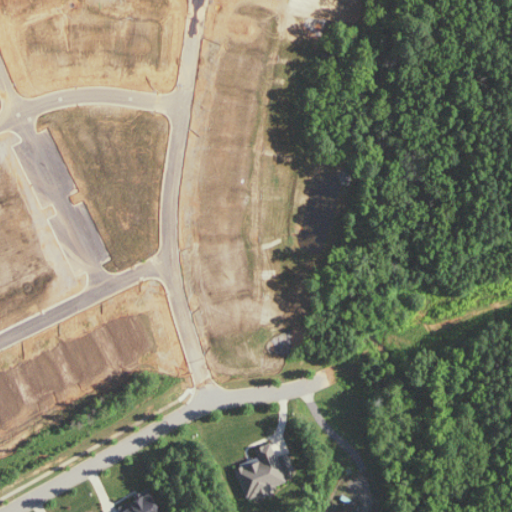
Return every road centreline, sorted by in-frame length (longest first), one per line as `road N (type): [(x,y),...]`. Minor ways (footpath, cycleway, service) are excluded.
road 1 (residential): [(211,403),(185,324),(170,222),(199,0)]
road 2 (residential): [(10,511),(211,403),(326,376)]
road 3 (residential): [(105,289),(23,113)]
road 4 (residential): [(0,123),(95,94),(185,107)]
road 5 (residential): [(0,342),(105,289),(174,267)]
